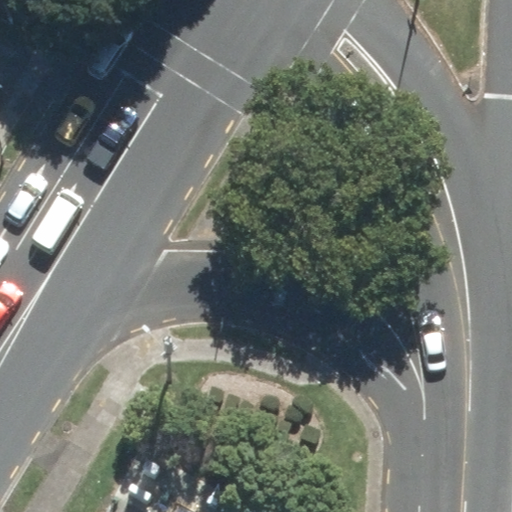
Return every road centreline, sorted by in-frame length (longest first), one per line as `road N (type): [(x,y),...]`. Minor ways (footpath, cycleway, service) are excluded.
road 1 (secondary): [(297,0),(329,28),(414,158),(436,227),(465,495)]
road 2 (primary): [(465,495),(373,363),(296,310),(197,280),(47,278)]
road 3 (primary): [(511,152),(465,495)]
road 4 (primary): [(47,278),(221,0)]
